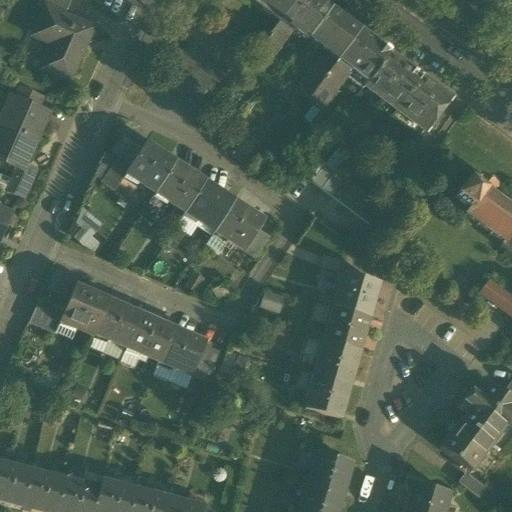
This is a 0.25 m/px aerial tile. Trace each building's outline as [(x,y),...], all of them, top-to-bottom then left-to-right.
[(44,9),(63,17),(70,0),(39,0),(36,7),(43,10),(44,9)] [(252,0),(280,20),(295,0),(252,0)] [(304,43),(306,40),(328,11),(313,0),(295,0),(280,20),(266,40),(276,47),(278,49),(287,36),(286,35),(289,32),(304,43)] [(38,72),(68,85),(92,30),(63,17),(44,9),(43,10),(33,33),(52,42),(38,72)] [(306,40),(323,54),(336,63),(358,33),(328,11),(306,40)] [(349,73),(366,85),(388,56),(358,33),(336,63),(349,73)] [(256,52),(267,60),(276,47),(266,40),(256,52)] [(162,80),(201,108),(227,71),(189,43),(162,80)] [(260,68),(267,60),(256,52),(251,60),(260,68)] [(267,73),(277,80),(292,60),(282,52),(267,73)] [(307,102),(336,63),(323,54),(295,92),(307,102)] [(362,90),(381,104),(393,113),(419,79),(388,56),(366,85),(362,90)] [(320,112),(349,73),(336,63),(307,102),(320,112)] [(419,79),(393,113),(424,136),(449,101),(419,79)] [(13,100),(36,110),(41,99),(18,89),(13,100)] [(16,171),(23,174),(24,173),(46,122),(33,116),(36,110),(13,100),(8,98),(0,115),(0,156),(10,161),(7,167),(16,171)] [(388,120),(393,113),(381,104),(375,111),(388,120)] [(418,143),(424,136),(393,113),(388,120),(418,143)] [(117,158),(130,167),(141,151),(121,137),(110,154),(117,158)] [(124,176),(154,196),(174,165),(144,146),(141,151),(130,167),(124,176)] [(324,166),(336,175),(346,161),(334,152),(324,166)] [(94,178),(101,182),(116,159),(104,154),(94,178)] [(387,176),(399,185),(414,165),(403,156),(387,176)] [(310,184),(324,166),(313,157),(299,175),(310,184)] [(99,184),(113,194),(124,176),(130,167),(117,158),(116,159),(101,182),(99,184)] [(154,196),(183,215),(203,184),(174,165),(154,196)] [(329,198),(368,226),(381,208),(372,202),(372,201),(343,180),(336,175),(324,166),(310,184),(329,198)] [(5,195),(22,202),(33,177),(24,173),(23,174),(16,171),(5,195)] [(498,248),(511,257),(511,210),(510,209),(511,207),(510,205),(509,208),(497,200),(499,197),(497,196),(496,198),(490,194),(494,189),(496,190),(497,189),(495,187),(479,176),(475,182),(469,177),(464,184),(464,183),(452,199),(466,210),(462,215),(463,216),(462,218),(463,219),(465,217),(476,225),(474,227),(476,229),(478,226),(489,235),(487,237),(489,238),(490,236),(501,244),(498,248)] [(183,215),(213,234),(232,204),(203,184),(183,215)] [(262,223),(232,204),(213,234),(227,244),(242,254),(257,232),(262,223)] [(0,238),(1,239),(11,214),(0,209),(0,238)] [(88,210),(78,221),(84,226),(94,235),(103,224),(88,210)] [(213,234),(183,215),(174,230),(184,237),(188,239),(194,230),(209,239),(213,234)] [(81,249),(94,235),(84,226),(71,240),(81,249)] [(184,237),(174,230),(162,247),(173,254),(184,237)] [(242,254),(254,262),(269,239),(257,232),(242,254)] [(213,234),(209,239),(204,247),(219,257),(227,244),(213,234)] [(319,270),(340,276),(344,264),(322,258),(319,270)] [(203,281),(192,273),(182,288),(194,296),(203,281)] [(341,276),(331,310),(366,320),(376,286),(341,276)] [(477,296),(495,309),(504,296),(486,283),(477,296)] [(76,329),(92,336),(106,303),(73,289),(63,313),(59,322),(60,323),(60,322),(74,328),(74,329),(76,329)] [(283,299),(262,293),(257,310),(278,316),(283,299)] [(511,301),(504,296),(495,309),(511,321),(511,301)] [(28,324),(40,329),(50,307),(38,302),(28,324)] [(92,336),(124,350),(138,317),(106,303),(92,336)] [(63,313),(50,307),(40,329),(54,335),(57,327),(58,328),(60,323),(59,322),(63,313)] [(331,310),(321,344),(356,354),(366,320),(331,310)] [(139,357),(156,364),(170,331),(138,317),(124,350),(139,357)] [(70,342),(76,329),(74,329),(74,328),(60,322),(60,323),(58,328),(57,327),(54,335),(70,342)] [(203,345),(170,331),(156,364),(189,378),(202,347),(203,345)] [(86,349),(118,363),(124,350),(92,336),(86,349)] [(321,344),(312,377),(347,387),(356,354),(321,344)] [(189,378),(206,385),(219,354),(202,347),(189,378)] [(139,357),(124,350),(118,363),(118,365),(132,371),(139,357)] [(183,391),(189,378),(156,364),(151,377),(183,391)] [(337,422),(347,387),(312,377),(302,412),(337,422)] [(511,379),(500,396),(511,404),(511,379)] [(467,411),(458,424),(489,446),(511,414),(511,404),(500,396),(486,386),(477,398),(467,411)] [(467,411),(477,398),(468,391),(458,404),(467,411)] [(22,408),(36,413),(39,404),(25,399),(22,408)] [(469,474),(489,446),(458,424),(438,451),(469,474)] [(298,511),(336,511),(350,465),(315,455),(298,511)] [(0,503),(33,511),(92,511),(97,491),(0,466),(0,503)] [(458,485),(477,500),(483,491),(481,489),(464,476),(458,485)] [(99,483),(97,491),(92,511),(201,511),(202,510),(99,483)] [(485,483),(481,489),(483,491),(477,500),(492,511),(495,511),(506,498),(485,483)] [(404,511),(442,511),(447,495),(412,485),(404,511)]
